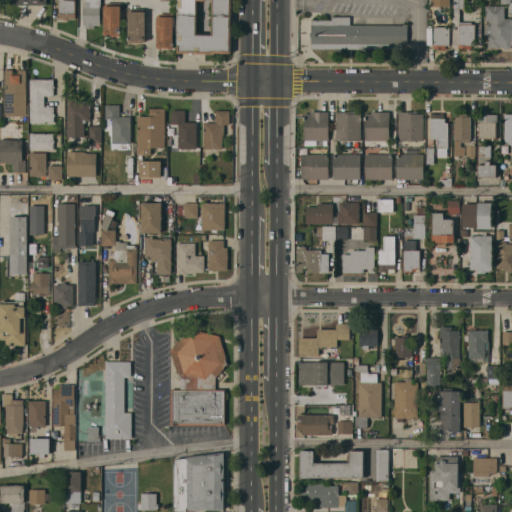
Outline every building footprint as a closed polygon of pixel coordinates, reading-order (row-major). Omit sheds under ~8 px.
[(75,0),(75,18),(71,18),(71,19),(64,19),(64,18),(60,18),(60,0),(75,0)] [(84,1),(88,1),(88,0),(101,0),(101,24),(94,24),(94,27),(86,27),(86,24),(84,24),(84,1)] [(196,53),(196,52),(178,52),(178,47),(177,47),(177,0),(232,0),(232,53),(214,52),(214,53),(196,53)] [(452,8),(453,8),(453,0),(464,0),(464,8),(460,8),(460,21),(472,21),(472,24),(475,24),(475,49),(469,49),(469,47),(459,47),(453,47),(452,8)] [(511,0),(511,11),(509,11),(509,2),(502,3),(502,0),(511,0)] [(121,2),(121,35),(106,35),(104,33),(104,5),(106,5),(106,2),(121,2)] [(505,18),(511,18),(511,46),(510,48),(505,48),(503,46),(488,46),(488,35),(486,35),(486,25),(491,25),(491,20),(486,20),(486,5),(505,5),(505,18)] [(129,42),(129,8),(144,8),(144,11),(145,11),(146,38),(145,38),(145,40),(144,42),(141,42),(129,42)] [(174,13),(174,47),(159,47),(157,45),(157,16),(159,16),(159,13),(174,13)] [(332,19),(332,16),(350,16),(350,24),(407,25),(407,43),(402,43),(402,49),(312,48),(312,43),(312,36),(310,36),(311,31),(312,31),(312,24),(312,19),(332,19)] [(450,44),(446,44),(446,48),(442,48),(442,47),(434,47),(434,26),(450,26),(450,44)] [(13,69),(13,74),(19,74),(19,69),(26,69),(27,115),(6,115),(6,69),(13,69)] [(55,85),(55,88),(55,95),(50,95),(50,96),(47,96),(47,95),(45,95),(45,106),(47,106),(47,105),(50,105),(50,106),(51,106),(54,106),(54,113),(55,113),(55,116),(54,116),(54,122),(51,122),(31,122),(31,78),(51,78),(54,78),(55,78),(55,85)] [(68,97),(77,97),(77,101),(91,101),(91,120),(86,120),(86,122),(85,122),(84,136),(68,136),(68,97)] [(113,116),(106,116),(106,104),(120,104),(120,116),(131,116),(131,142),(113,142),(113,116)] [(166,147),(151,147),(151,154),(138,154),(138,115),(150,115),(150,108),(166,108),(166,147)] [(197,148),(178,148),(178,123),(172,123),(172,109),(186,109),(186,121),(197,121),(197,148)] [(205,122),(216,122),(216,110),(230,110),(230,115),(232,115),(232,123),(230,123),(230,124),(223,124),(223,131),(225,131),(225,135),(223,135),(223,148),(204,148),(205,122)] [(329,140),(328,140),(328,145),(304,145),(304,113),(310,113),(310,110),(313,110),(313,111),(329,111),(329,140)] [(365,140),(365,113),(371,113),(371,110),(375,110),(375,111),(390,111),(390,140),(365,140)] [(423,140),(399,140),(399,111),(413,111),(413,110),(418,110),(418,113),(424,113),(423,140)] [(336,140),(336,111),(354,111),(354,113),(361,113),(361,140),(336,140)] [(478,114),(485,114),(485,111),(489,111),(489,114),(498,114),(498,121),(496,121),(496,138),(494,138),(494,139),(492,139),(492,138),(484,138),(484,139),(482,139),(482,138),(479,138),(479,134),(478,134),(478,133),(479,133),(479,129),(477,129),(477,126),(479,126),(479,125),(478,125),(478,123),(479,123),(479,121),(478,121),(478,114)] [(471,138),(470,138),(470,142),(462,141),(462,139),(461,139),(461,146),(465,146),(465,155),(455,155),(455,138),(454,138),(454,116),(458,116),(458,112),(467,112),(467,116),(471,116),(471,138)] [(448,126),(450,126),(450,131),(448,131),(448,147),(447,147),(447,156),(438,156),(438,138),(431,138),(431,113),(442,113),(441,113),(444,113),(444,118),(445,118),(445,122),(448,122),(448,126)] [(511,113),(511,144),(510,142),(505,142),(505,139),(503,139),(503,134),(505,134),(505,113),(511,113)] [(102,142),(90,142),(90,125),(102,125),(102,142)] [(51,133),(54,133),(54,139),(55,139),(55,142),(54,142),(54,149),(50,149),(50,150),(47,150),(47,149),(30,149),(30,133),(51,133)] [(0,139),(23,139),(23,159),(26,159),(26,172),(13,171),(13,164),(14,164),(14,162),(0,162),(0,139)] [(475,155),(475,157),(468,157),(468,155),(467,155),(467,144),(475,144),(475,155)] [(509,154),(501,154),(501,144),(509,144),(509,154)] [(479,176),(478,145),(486,145),(486,151),(488,151),(488,155),(486,155),(486,156),(491,156),(491,164),(496,164),(497,176),(479,176)] [(397,153),(404,153),(404,148),(417,148),(417,153),(424,154),(424,178),(397,178),(397,153)] [(84,151),(84,152),(87,152),(96,152),(97,175),(68,175),(67,151),(84,151)] [(49,171),(47,171),(47,175),(39,175),(39,176),(37,176),(37,175),(30,175),(30,152),(47,152),(46,169),(49,169),(49,171)] [(329,153),(329,179),(302,178),(302,153),(329,153)] [(333,178),(333,153),(361,154),(361,178),(333,178)] [(392,153),(392,179),(366,179),(365,153),(392,153)] [(140,176),(140,160),(150,160),(150,159),(160,159),(160,160),(162,160),(162,176),(140,176)] [(63,165),(63,180),(49,180),(49,171),(49,169),(49,165),(63,165)] [(441,185),(441,179),(448,179),(448,177),(450,177),(450,185),(441,185)] [(501,186),(501,178),(509,178),(509,186),(501,186)] [(393,198),(393,210),(378,211),(378,199),(393,198)] [(459,200),(459,213),(448,213),(448,199),(459,200)] [(162,232),(142,232),(142,201),(162,201),(162,232)] [(198,202),(198,217),(184,216),(184,215),(179,215),(179,205),(184,205),(184,202),(198,202)] [(202,202),(225,203),(225,229),(202,229),(202,202)] [(337,223),(337,222),(333,222),(333,223),(306,223),(306,206),(317,206),(317,203),(333,203),(333,216),(338,216),(338,211),(340,211),(340,202),(359,202),(359,223),(337,223)] [(492,228),(478,228),(478,226),(463,226),(463,203),(478,203),(478,202),(492,202),(492,228)] [(76,247),(61,247),(61,251),(53,252),(53,247),(53,234),(59,234),(59,220),(58,220),(58,203),(75,203),(76,247)] [(96,204),(96,215),(95,215),(95,232),(94,232),(94,244),(79,245),(79,235),(78,235),(78,231),(82,231),(81,205),(96,204)] [(52,220),(43,220),(43,206),(52,206),(52,220)] [(101,227),(108,209),(115,212),(112,221),(117,223),(115,229),(116,229),(116,240),(120,240),(120,241),(128,241),(128,244),(137,244),(138,258),(137,258),(137,283),(127,283),(127,282),(118,283),(109,283),(109,258),(115,258),(115,250),(116,250),(116,244),(103,245),(103,229),(105,229),(101,227)] [(376,211),(376,225),(364,225),(364,211),(376,211)] [(444,212),(444,219),(453,218),(453,234),(455,234),(455,242),(433,242),(432,212),(444,212)] [(11,216),(27,216),(27,273),(10,273),(11,216)] [(497,229),(509,229),(509,223),(511,223),(511,237),(510,237),(510,240),(504,240),(504,241),(506,241),(506,243),(511,243),(511,271),(507,271),(507,270),(505,270),(505,268),(497,268),(497,229)] [(323,225),(336,225),(336,239),(323,239),(323,225)] [(348,239),(337,239),(336,225),(348,225),(348,239)] [(364,226),(376,226),(376,239),(364,239),(364,226)] [(415,227),(426,226),(426,238),(415,238),(415,227)] [(470,235),(483,235),(483,232),(487,232),(487,235),(492,235),(492,268),(490,270),(486,270),(486,272),(477,272),(477,269),(470,269),(470,235)] [(395,235),(395,253),(397,253),(397,256),(395,256),(395,261),(397,261),(397,264),(395,264),(395,272),(388,272),(388,271),(386,271),(386,272),(382,272),(382,271),(379,271),(379,270),(378,270),(378,268),(379,268),(379,262),(378,262),(378,260),(379,260),(379,257),(378,257),(378,255),(379,255),(379,252),(378,252),(378,250),(379,250),(379,249),(380,249),(380,247),(383,247),(383,249),(384,249),(384,235),(395,235)] [(172,273),(157,273),(157,261),(151,261),(151,255),(145,255),(145,236),(153,236),(153,238),(172,238),(172,273)] [(209,239),(224,239),(224,247),(228,247),(228,269),(209,269),(209,239)] [(177,242),(195,242),(196,255),(205,255),(205,271),(197,271),(197,272),(186,272),(186,273),(177,273),(177,242)] [(420,249),(420,253),(422,253),(422,255),(420,255),(420,262),(422,262),(422,264),(420,264),(420,271),(410,271),(410,272),(407,272),(407,271),(404,271),(404,269),(403,269),(403,267),(404,267),(404,263),(403,263),(403,261),(404,261),(404,258),(403,258),(403,256),(404,256),(404,252),(403,252),(403,250),(404,250),(404,249),(405,249),(405,243),(416,243),(416,249),(420,249)] [(296,272),(297,246),(306,246),(306,249),(321,249),(321,253),(329,253),(329,272),(296,272)] [(351,249),(366,250),(366,246),(375,246),(374,267),(376,267),(376,272),(369,272),(369,268),(364,268),(364,272),(343,272),(343,254),(351,254),(351,249)] [(78,258),(96,258),(96,305),(79,305),(78,258)] [(49,272),(49,293),(44,293),(44,295),(40,295),(40,293),(34,293),(34,290),(30,290),(30,281),(34,281),(34,272),(49,272)] [(73,305),(68,305),(68,307),(61,307),(61,305),(54,305),(54,284),(62,284),(62,282),(67,282),(67,284),(73,284),(73,305)] [(6,344),(6,339),(0,339),(0,303),(2,303),(2,300),(16,300),(16,292),(26,292),(26,301),(24,301),(24,304),(26,304),(26,344),(6,344)] [(299,354),(299,337),(317,337),(317,328),(337,328),(337,322),(350,323),(350,338),(337,338),(337,346),(322,346),(322,348),(320,348),(320,349),(319,349),(319,354),(311,354),(311,355),(308,355),(308,354),(305,354),(305,356),(301,356),(301,354),(299,354)] [(369,345),(369,348),(363,348),(363,345),(360,345),(360,326),(371,326),(371,328),(378,328),(378,345),(369,345)] [(460,357),(461,357),(461,362),(462,362),(462,365),(461,365),(461,368),(456,368),(456,376),(447,376),(447,368),(446,368),(446,354),(443,354),(443,353),(440,353),(440,326),(452,326),(452,329),(460,329),(460,357)] [(170,350),(187,332),(188,333),(191,329),(196,330),(197,329),(220,335),(227,358),(226,358),(227,363),(224,367),(216,376),(216,388),(226,388),(226,424),(172,424),(172,388),(181,388),(181,377),(179,378),(178,379),(173,379),(173,371),(177,371),(170,350)] [(469,330),(488,330),(488,339),(490,340),(489,363),(469,363),(469,330)] [(511,344),(503,344),(503,331),(511,331),(511,344)] [(396,336),(402,336),(402,333),(408,333),(408,336),(412,336),(412,356),(396,356),(396,336)] [(441,388),(427,387),(427,357),(441,357),(441,388)] [(106,361),(131,361),(131,376),(125,376),(125,412),(131,412),(131,437),(106,437),(106,361)] [(344,384),(326,384),(326,376),(317,376),(317,384),(299,384),(299,362),(344,362),(344,384)] [(382,416),(368,416),(367,427),(356,427),(356,415),(353,415),(353,411),(356,411),(356,415),(359,415),(359,381),(361,381),(361,371),(356,371),(356,364),(368,364),(368,370),(369,370),(369,372),(378,372),(378,381),(382,381),(382,416)] [(101,368),(104,374),(97,376),(95,370),(101,368)] [(395,381),(406,381),(406,377),(412,377),(412,381),(418,381),(418,417),(403,417),(403,421),(397,421),(397,417),(395,417),(395,381)] [(511,407),(510,407),(510,409),(507,409),(507,407),(503,407),(503,383),(511,383),(511,407)] [(53,425),(53,406),(54,406),(54,387),(60,387),(60,384),(75,384),(75,406),(74,406),(74,413),(76,413),(76,439),(75,439),(75,449),(64,449),(64,425),(53,425)] [(461,430),(444,430),(444,420),(441,420),(441,412),(432,412),(432,390),(461,390),(461,430)] [(24,425),(23,425),(23,432),(18,432),(18,435),(9,435),(9,432),(7,432),(7,425),(6,425),(6,405),(4,405),(4,393),(13,393),(13,399),(23,399),(23,404),(24,404),(24,425)] [(46,425),(29,425),(29,400),(46,400),(46,425)] [(464,401),(480,401),(480,426),(478,426),(478,428),(473,428),(473,426),(471,426),(471,428),(466,428),(466,426),(464,426),(464,401)] [(334,414),(334,423),(333,423),(332,434),(302,434),(302,429),(298,429),(298,413),(334,414)] [(353,420),(353,433),(338,432),(338,420),(353,420)] [(99,426),(99,437),(101,437),(100,441),(87,441),(87,437),(89,437),(89,425),(99,426)] [(22,456),(4,455),(5,438),(11,438),(11,442),(23,443),(22,456)] [(50,438),(50,453),(31,453),(31,438),(50,438)] [(389,467),(389,480),(377,480),(377,448),(389,448),(389,467)] [(349,450),(364,450),(364,477),(301,477),(301,450),(314,450),(314,462),(349,462),(349,451),(349,450)] [(176,459),(187,458),(187,456),(225,451),(225,509),(187,509),(187,511),(175,511),(175,484),(176,459)] [(430,499),(430,470),(436,470),(436,462),(437,462),(437,455),(458,456),(458,462),(459,462),(459,474),(461,474),(461,492),(450,492),(450,499),(430,499)] [(497,457),(497,472),(490,472),(490,475),(474,475),(474,457),(497,457)] [(81,471),(81,502),(64,502),(64,489),(65,489),(65,471),(81,471)] [(358,494),(347,494),(347,481),(358,481),(358,494)] [(303,483),(305,483),(305,482),(308,482),(308,483),(324,483),(325,485),(339,485),(339,494),(347,494),(346,498),(343,503),(341,504),(339,505),(339,506),(322,506),(320,506),(320,499),(303,499),(303,483)] [(0,484),(25,484),(25,508),(24,508),(24,511),(11,511),(12,508),(12,502),(0,502),(0,484)] [(45,489),(45,503),(30,503),(30,489),(45,489)] [(142,492),(157,492),(157,503),(159,503),(159,508),(157,508),(157,509),(152,509),(152,511),(149,511),(149,509),(141,509),(142,492)] [(388,498),(388,511),(376,511),(376,498),(388,498)] [(426,511),(426,503),(433,503),(433,508),(438,508),(438,511),(426,511)] [(497,503),(497,511),(480,511),(481,503),(497,503)]
